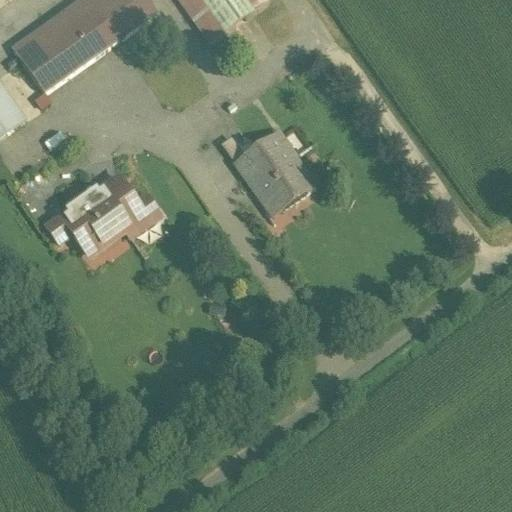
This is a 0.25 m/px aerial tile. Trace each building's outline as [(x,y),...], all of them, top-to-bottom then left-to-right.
[(160,17),(147,0),(86,0),(15,50),(48,96),(160,17)] [(271,5),(267,0),(175,0),(210,48),(271,5)] [(0,147),(30,126),(0,83),(0,147)] [(48,112),(60,106),(54,95),(42,102),(48,112)] [(320,190),(281,134),(233,168),(272,223),(320,190)] [(88,275),(158,227),(140,200),(128,208),(113,186),(40,235),(54,256),(68,247),(88,275)]
